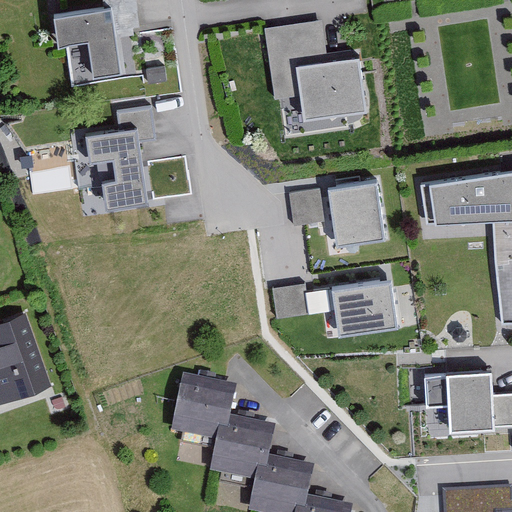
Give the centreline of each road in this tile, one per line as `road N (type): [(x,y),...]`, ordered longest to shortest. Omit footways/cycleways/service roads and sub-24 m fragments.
road 1 (residential): [(213,218),(180,0)]
road 2 (residential): [(380,511),(239,365)]
